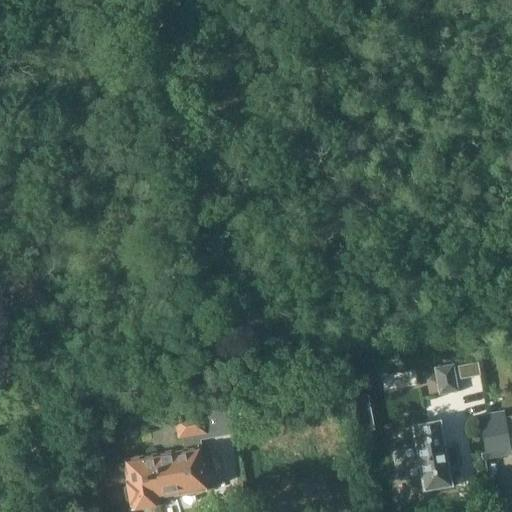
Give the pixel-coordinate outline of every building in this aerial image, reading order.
[(455,363),(435,366),(440,395),(460,391),(455,363)] [(354,396),(360,431),(376,428),(369,393),(354,396)] [(130,485),(125,488),(127,500),(133,501),(134,507),(157,503),(156,497),(185,492),(188,494),(195,493),(197,490),(204,488),(197,449),(196,449),(194,434),(203,433),(205,439),(233,435),(229,409),(201,414),(202,418),(178,422),(180,436),(183,436),(185,451),(126,461),(130,485)] [(511,416),(504,418),(503,413),(479,417),(485,452),(509,448),(508,440),(511,438),(511,416)] [(416,449),(393,453),(398,479),(409,477),(412,492),(424,490),(424,492),(452,487),(449,467),(459,465),(455,447),(445,449),(440,421),(412,426),(416,449)] [(281,459),(290,511),(301,511),(332,506),(325,464),(344,460),(339,429),(298,436),(301,456),(281,459)]
